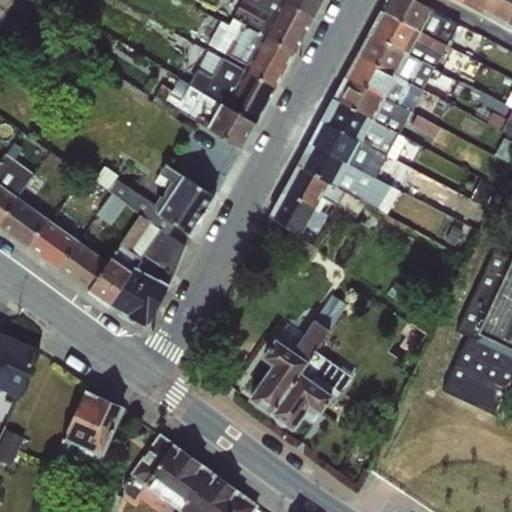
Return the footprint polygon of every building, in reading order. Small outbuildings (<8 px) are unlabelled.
[(311,17),(277,0),(239,0),(230,17),(292,52),(311,17)] [(320,0),(277,0),(311,17),(320,0)] [(413,0),(387,0),(381,11),(420,31),(432,9),(413,0)] [(461,0),(461,1),(483,13),(489,0),(461,0)] [(504,25),(511,9),(511,0),(489,0),(483,13),(504,25)] [(432,9),(420,31),(446,46),(459,23),(432,9)] [(381,11),(369,34),(407,54),(420,31),(381,11)] [(292,52),(230,17),(227,23),(220,19),(207,45),(249,67),(246,71),(272,89),(292,52)] [(420,31),(407,54),(434,67),(446,46),(420,31)] [(407,54),(369,34),(358,54),(396,75),(407,54)] [(396,75),(358,54),(344,78),(410,112),(421,90),(396,75)] [(407,54),(396,75),(421,90),(428,78),(434,67),(407,54)] [(272,89),(246,71),(219,57),(210,74),(196,66),(188,82),(253,123),(272,89)] [(410,112),(344,78),(333,99),(406,140),(410,141),(417,129),(434,139),(440,128),(416,115),(412,122),(406,119),(410,112)] [(253,123),(188,82),(182,93),(160,82),(152,98),(165,105),(240,148),(253,123)] [(406,140),(333,99),(321,121),(385,156),(395,160),(406,140)] [(492,111),(487,122),(511,133),(511,109),(507,118),(492,111)] [(385,156),(321,121),(309,142),(373,177),(385,156)] [(373,177),(309,142),(296,165),(326,184),(365,204),(378,212),(389,192),(371,181),(373,177)] [(4,155),(0,159),(0,223),(18,199),(16,197),(23,188),(31,194),(42,180),(4,155)] [(395,160),(389,172),(406,181),(412,169),(395,160)] [(326,184),(296,165),(282,191),(330,217),(334,209),(355,221),(365,204),(326,184)] [(117,222),(142,186),(125,175),(100,211),(117,222)] [(213,196),(181,175),(157,213),(188,234),(213,196)] [(330,217),(282,191),(258,234),(305,266),(317,250),(312,244),(330,217)] [(47,219),(18,199),(0,223),(0,228),(25,247),(47,219)] [(87,292),(107,307),(161,230),(139,215),(110,258),(107,261),(87,292)] [(71,235),(47,219),(25,247),(56,270),(78,240),(71,235)] [(452,223),(442,242),(454,248),(463,229),(452,223)] [(185,247),(161,230),(107,307),(146,326),(169,285),(185,247)] [(107,261),(78,240),(56,270),(87,292),(107,261)] [(511,350),(476,334),(511,260),(492,251),(455,331),(466,336),(442,390),(496,416),(511,382),(511,350)] [(511,257),(511,260),(476,334),(511,350),(511,257)] [(269,416),(316,350),(340,312),(326,302),(303,333),(286,323),(259,359),(269,366),(246,400),(269,416)] [(19,395),(38,350),(0,333),(0,388),(1,388),(19,395)] [(316,350),(269,416),(289,430),(291,432),(308,408),(319,415),(332,396),(335,398),(351,376),(316,350)] [(38,385),(59,394),(66,379),(44,370),(38,385)] [(61,439),(102,457),(121,409),(84,392),(61,439)] [(467,459),(481,430),(436,408),(422,438),(467,459)] [(250,484),(166,432),(139,476),(197,511),(255,511),(262,502),(245,491),(250,484)] [(511,511),(511,504),(434,452),(414,482),(459,511),(511,511)]
